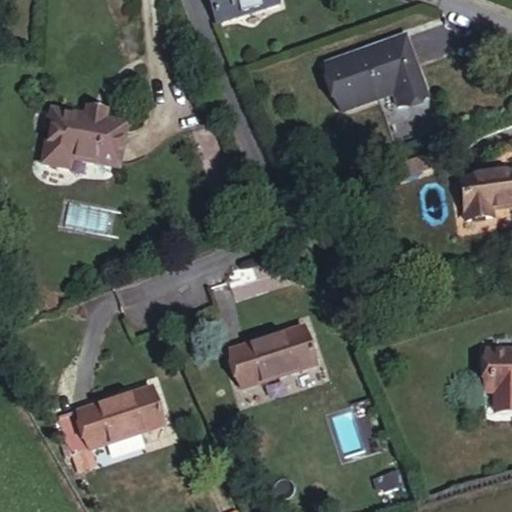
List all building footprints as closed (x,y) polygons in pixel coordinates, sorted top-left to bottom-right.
[(222,0),(226,11),(261,0),(222,0)] [(416,40),(333,61),(348,120),(404,106),(407,119),(434,113),(416,40)] [(98,114),(61,108),(53,160),(83,164),(84,156),(129,162),(135,119),(114,116),(116,104),(100,102),(98,114)] [(442,162),(404,170),(407,187),(446,179),(442,162)] [(501,182),(437,197),(448,240),(481,231),(478,217),(498,213),(495,201),(504,199),(501,182)] [(313,336),(238,360),(251,400),(326,376),(313,336)] [(472,373),(402,393),(415,436),(422,434),(427,451),(453,443),(448,426),(484,416),(472,373)] [(161,398),(85,422),(97,461),(173,437),(161,398)]
